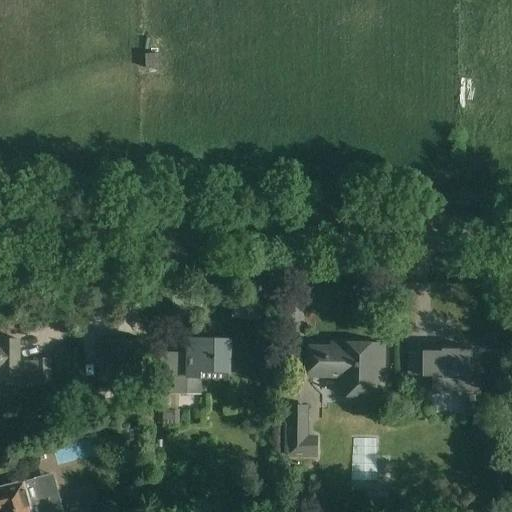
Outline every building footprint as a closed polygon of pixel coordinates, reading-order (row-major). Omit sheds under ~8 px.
[(159,66),(159,50),(143,51),(144,66),(159,66)] [(0,385),(51,386),(51,337),(0,336),(0,385)] [(239,373),(241,339),(193,337),(192,352),(164,351),(163,371),(183,372),(182,395),(209,396),(210,372),(239,373)] [(347,398),(383,398),(383,340),(315,340),(315,378),(347,378),(347,398)] [(453,392),(488,393),(488,366),(476,365),(476,348),(458,348),(457,357),(432,357),(431,377),(454,378),(453,392)] [(306,403),(286,403),(287,457),(315,456),(315,443),(307,443),(306,403)] [(161,409),(162,424),(173,424),(173,409),(161,409)] [(350,439),(350,483),(374,483),(373,439),(350,439)] [(40,511),(29,476),(0,485),(0,511),(40,511)]
